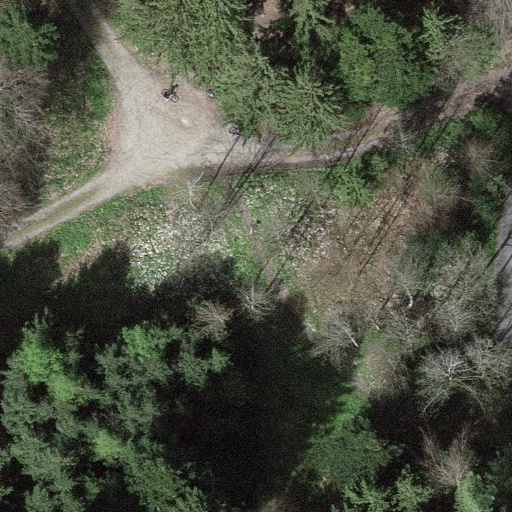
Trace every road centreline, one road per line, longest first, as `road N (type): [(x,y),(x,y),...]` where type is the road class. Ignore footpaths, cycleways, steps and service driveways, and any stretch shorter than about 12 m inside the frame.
road 1 (track): [(511,80),(343,141),(185,154)]
road 2 (track): [(185,154),(0,235)]
road 3 (track): [(80,0),(140,101),(185,154)]
